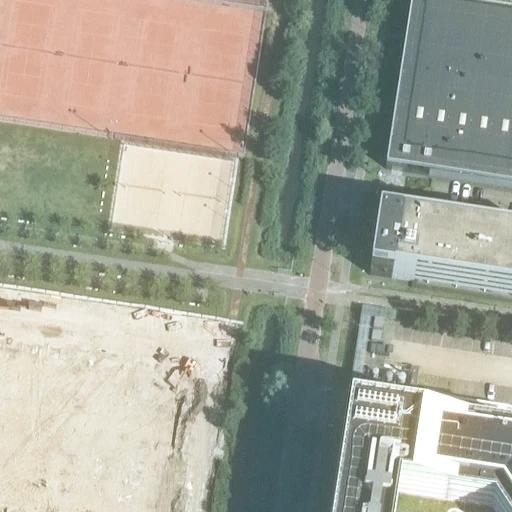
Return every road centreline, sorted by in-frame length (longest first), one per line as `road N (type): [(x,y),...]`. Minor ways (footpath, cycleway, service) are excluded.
road 1 (unclassified): [(316,296),(362,0)]
road 2 (residential): [(283,511),(316,296)]
